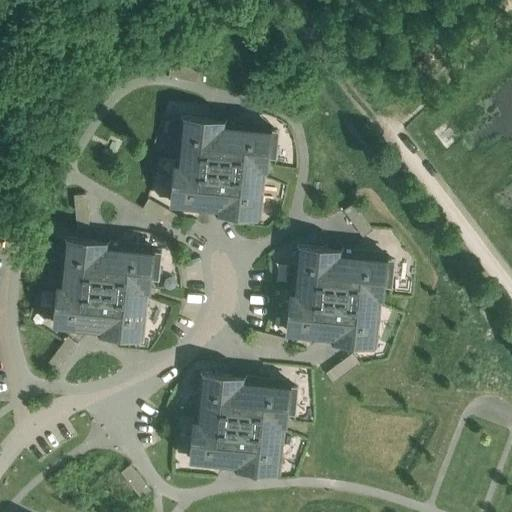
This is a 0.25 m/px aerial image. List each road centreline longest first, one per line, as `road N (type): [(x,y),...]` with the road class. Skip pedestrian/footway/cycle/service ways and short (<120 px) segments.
road 1 (unclassified): [(0,465),(35,424),(147,380),(210,329),(225,297),(215,228)]
road 2 (unclassified): [(511,291),(388,127)]
road 3 (track): [(278,0),(357,103),(388,127)]
